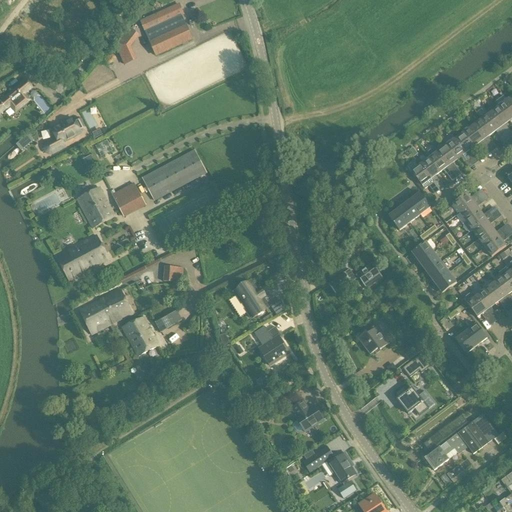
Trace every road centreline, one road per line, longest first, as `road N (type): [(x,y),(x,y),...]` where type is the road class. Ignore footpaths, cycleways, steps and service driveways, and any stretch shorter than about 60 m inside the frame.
road 1 (tertiary): [(411,511),(351,425),(313,349),(268,81),(245,0)]
road 2 (track): [(275,121),(366,100),(502,0)]
road 3 (unknown): [(246,23),(127,75)]
